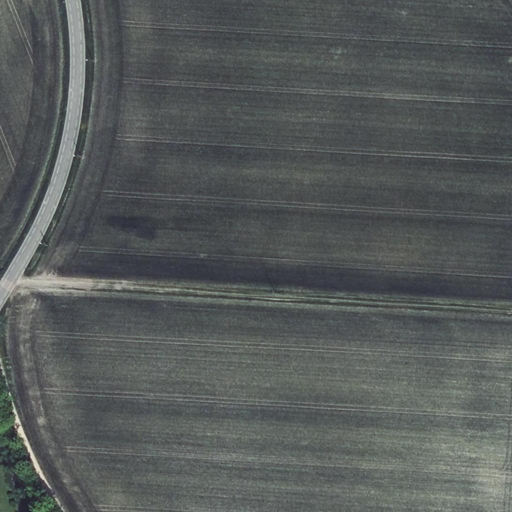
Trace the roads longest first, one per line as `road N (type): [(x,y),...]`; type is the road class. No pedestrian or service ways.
road 1 (track): [(511,312),(10,279)]
road 2 (tertiary): [(73,0),(77,80),(63,167),(0,296)]
